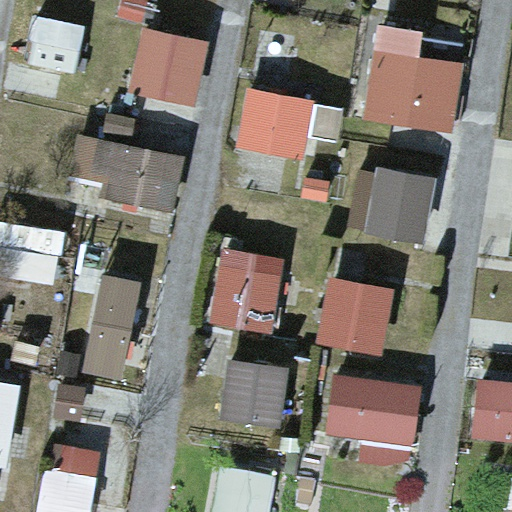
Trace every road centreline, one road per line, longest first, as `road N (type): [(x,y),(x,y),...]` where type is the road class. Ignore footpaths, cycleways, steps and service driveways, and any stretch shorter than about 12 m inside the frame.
road 1 (track): [(150,511),(239,0)]
road 2 (track): [(504,0),(433,511)]
